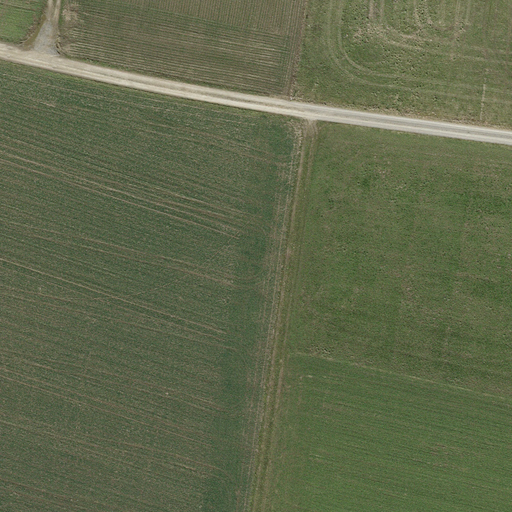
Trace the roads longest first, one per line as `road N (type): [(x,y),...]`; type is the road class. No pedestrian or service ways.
road 1 (track): [(0,52),(511,140)]
road 2 (track): [(252,511),(306,110)]
